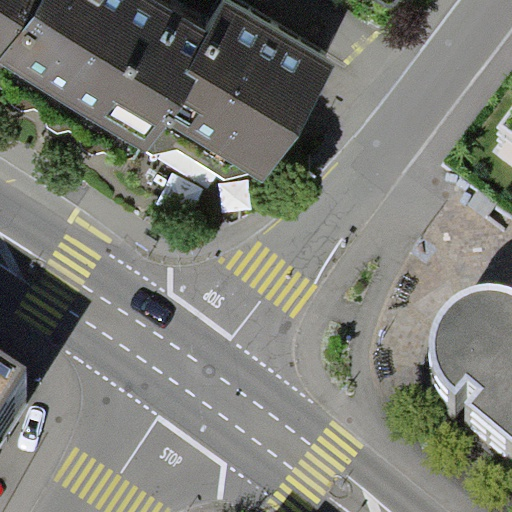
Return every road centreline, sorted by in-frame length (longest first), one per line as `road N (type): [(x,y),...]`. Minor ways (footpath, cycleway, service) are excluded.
road 1 (residential): [(499,0),(199,374)]
road 2 (secondary): [(0,231),(199,374)]
road 3 (secondary): [(199,374),(370,511)]
road 4 (residential): [(199,374),(108,511)]
